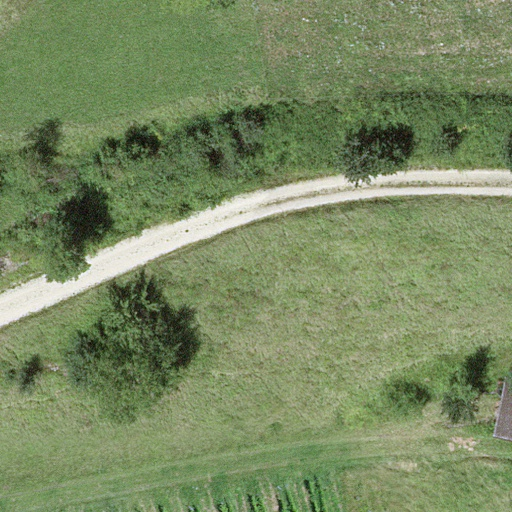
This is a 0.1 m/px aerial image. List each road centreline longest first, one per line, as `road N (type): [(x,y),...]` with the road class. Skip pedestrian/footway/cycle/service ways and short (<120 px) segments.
road 1 (track): [(0,310),(292,192),(358,178),(511,179)]
road 2 (track): [(511,456),(369,442),(0,508)]
